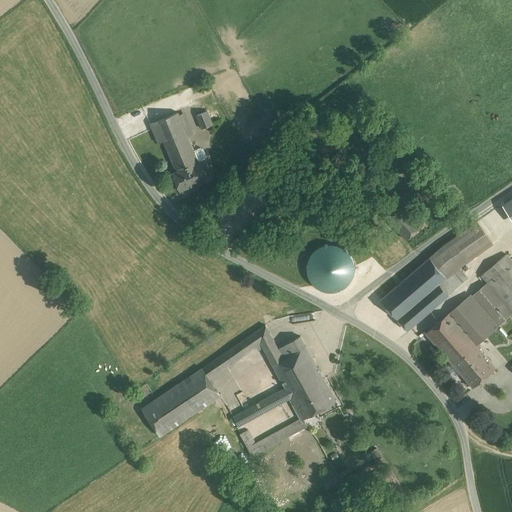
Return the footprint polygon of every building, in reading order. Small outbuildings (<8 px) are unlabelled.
[(207,111),(197,115),(202,129),(212,124),(207,111)] [(179,115),(178,112),(150,124),(158,143),(163,141),(176,171),(172,172),(180,191),(209,179),(201,161),(198,162),(197,160),(194,152),(188,137),(179,115)] [(186,112),(179,115),(188,137),(194,134),(186,112)] [(255,150),(260,147),(255,137),(249,140),(255,150)] [(194,152),(197,160),(206,157),(203,148),(194,152)] [(314,163),(305,153),(288,167),(297,178),(314,163)] [(421,225),(401,204),(386,218),(406,239),(421,225)] [(321,209),(300,211),(301,222),(323,220),(321,209)] [(478,222),(445,245),(430,258),(446,277),(458,266),(459,267),(492,243),(478,222)] [(308,262),(307,273),(312,283),(320,290),(330,292),(340,291),(349,284),(354,275),(355,264),(351,254),(342,247),(332,245),(322,246),(313,253),(308,262)] [(511,260),(506,254),(481,275),(511,312),(511,260)] [(430,258),(381,299),(398,319),(439,284),(447,277),(446,277),(430,258)] [(458,266),(446,277),(447,277),(439,284),(448,293),(467,277),(459,267),(458,266)] [(439,284),(398,319),(407,329),(448,294),(448,293),(439,284)] [(485,285),(472,296),(471,294),(449,313),(469,337),(475,344),(478,347),(480,345),(478,343),(499,325),(498,325),(511,314),(485,285)] [(449,313),(426,333),(452,364),(475,344),(469,337),(449,313)] [(265,325),(255,332),(261,343),(264,348),(275,342),(265,325)] [(255,332),(242,340),(249,351),(261,343),(255,332)] [(278,348),(267,354),(285,388),(286,388),(291,397),(292,399),(325,381),(300,336),(278,348)] [(242,340),(202,368),(209,378),(249,351),(242,340)] [(267,354),(278,348),(275,342),(264,348),(267,354)] [(478,347),(475,344),(452,364),(473,388),(496,368),(478,347)] [(261,360),(233,376),(242,392),(251,387),(255,394),(280,380),(276,373),(270,376),(261,360)] [(202,368),(142,409),(160,436),(220,395),(209,378),(202,368)] [(325,381),(292,399),(302,417),(303,419),(336,401),(325,381)] [(286,388),(233,416),(238,426),(278,404),(280,407),(283,405),(281,403),(291,397),(286,388)] [(302,417),(256,443),(248,429),(240,434),(252,456),(307,426),(303,419),(302,417)] [(377,448),(371,452),(376,460),(382,457),(377,448)] [(335,476),(323,483),(326,490),(339,483),(335,476)]
